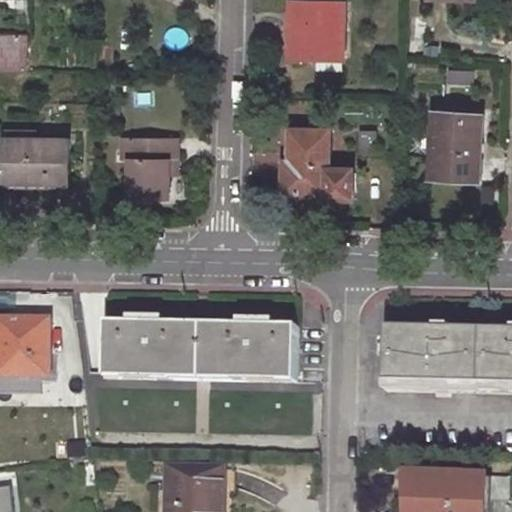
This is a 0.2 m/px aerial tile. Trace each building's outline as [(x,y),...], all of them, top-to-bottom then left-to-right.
[(343,59),(345,3),(293,2),(292,57),(343,59)] [(29,33),(1,32),(1,68),(28,69),(29,33)] [(483,178),(484,114),(438,113),(436,177),(483,178)] [(330,171),(331,131),(293,130),(293,137),(287,138),(285,194),(330,196),(329,200),(356,201),(356,172),(330,171)] [(68,173),(69,139),(36,140),(36,133),(7,133),(6,180),(48,180),(48,173),(68,173)] [(177,159),(178,138),(122,135),(122,157),(129,158),(128,196),(169,197),(169,174),(169,159),(177,159)] [(177,174),(177,159),(169,159),(169,174),(177,174)] [(68,187),(68,173),(48,173),(48,180),(6,180),(7,187),(68,187)] [(0,372),(49,373),(49,319),(0,318),(0,372)] [(298,377),(299,328),(271,328),(238,327),(163,325),(132,324),(108,323),(107,373),(298,377)] [(511,384),(511,332),(392,329),(390,381),(511,384)] [(298,384),(298,377),(107,373),(107,380),(298,384)] [(511,392),(511,384),(390,381),(390,389),(511,392)] [(486,511),(487,476),(409,474),(408,511),(486,511)] [(219,511),(221,480),(167,478),(165,511),(219,511)]
